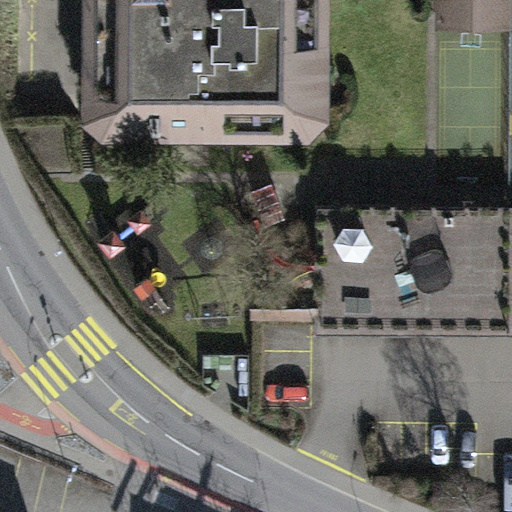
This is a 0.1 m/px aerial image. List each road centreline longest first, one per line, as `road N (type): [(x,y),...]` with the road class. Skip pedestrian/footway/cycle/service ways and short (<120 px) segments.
road 1 (tertiary): [(191,454),(71,359),(0,250)]
road 2 (unknown): [(405,0),(420,194)]
road 3 (tertiary): [(325,511),(191,454)]
